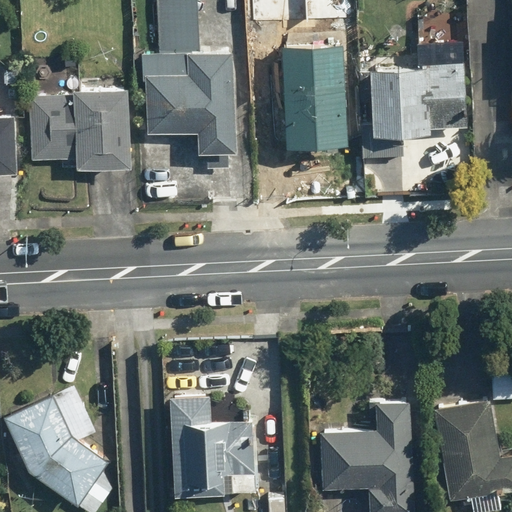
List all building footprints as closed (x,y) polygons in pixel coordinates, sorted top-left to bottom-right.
[(190,148),(206,148),(207,174),(231,173),(227,47),(195,48),(193,0),(154,0),(156,47),(140,48),(143,129),(189,128),(190,148)] [(281,42),(280,103),(252,102),(251,138),(280,138),(280,144),(340,145),(341,43),(281,42)] [(413,68),(367,66),(364,123),(361,122),(360,156),(397,158),(398,130),(427,131),(427,122),(459,123),(462,45),(414,43),(413,68)] [(68,86),(68,92),(28,93),(29,158),(69,157),(69,167),(124,166),(123,85),(68,86)] [(0,173),(9,174),(10,114),(0,114),(0,173)] [(511,372),(489,372),(488,396),(511,396),(511,372)] [(0,414),(0,417),(26,468),(80,511),(95,511),(112,491),(93,476),(107,459),(74,433),(92,424),(69,380),(0,414)] [(205,391),(167,393),(170,494),(249,491),(246,404),(205,405),(205,391)] [(407,511),(404,397),(370,398),(371,427),(317,428),(318,485),(366,484),(366,511),(407,511)] [(486,397),(432,405),(445,498),(456,496),(457,511),(458,511),(498,506),(496,490),(511,487),(511,446),(494,449),(486,397)]
